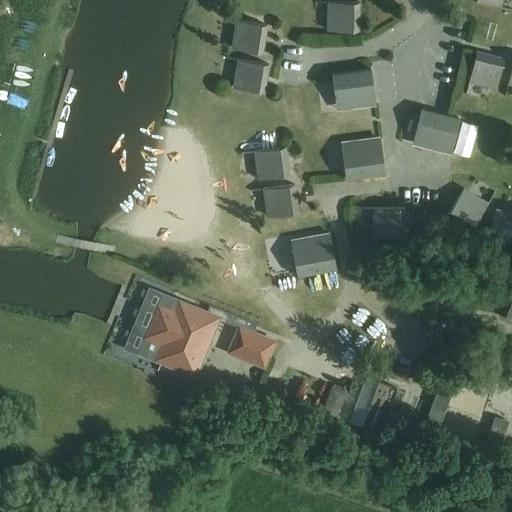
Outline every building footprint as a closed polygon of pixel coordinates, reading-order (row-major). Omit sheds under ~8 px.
[(359,30),(360,1),(329,1),(329,29),(359,30)] [(233,47),(263,52),(267,24),(238,19),(233,47)] [(477,50),(469,80),(497,87),(504,57),(477,50)] [(234,86),(264,91),(269,63),(239,58),(234,86)] [(337,107),(375,102),(376,102),(372,68),(332,73),(337,107)] [(421,108),(415,133),(413,141),(451,151),(460,117),(421,108)] [(381,138),(379,138),(341,142),(346,177),(385,172),(381,138)] [(256,150),(259,178),(289,174),(286,145),(256,150)] [(264,187),(268,215),(298,211),(295,183),(264,187)] [(463,188),(448,214),(472,228),(488,203),(463,188)] [(405,207),(375,207),(374,235),(405,235),(405,207)] [(488,237),(511,244),(511,212),(496,208),(488,237)] [(330,233),(329,233),(291,240),(298,274),(337,267),(330,233)] [(416,293),(418,294),(427,294),(426,306),(442,307),(442,295),(453,295),(454,280),(417,278),(417,283),(416,293)] [(163,295),(140,351),(195,373),(207,344),(205,343),(209,333),(211,333),(217,317),(163,295)] [(277,339),(254,330),(242,359),(265,368),(277,339)] [(362,426),(381,433),(397,388),(379,381),(362,426)]
